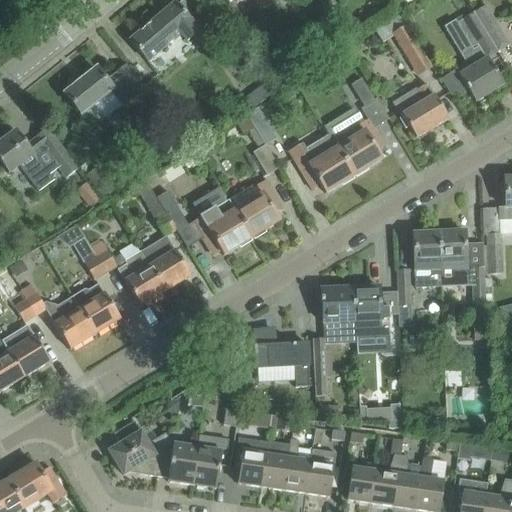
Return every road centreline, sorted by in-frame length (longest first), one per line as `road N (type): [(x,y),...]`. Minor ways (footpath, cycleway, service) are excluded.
road 1 (residential): [(53,417),(511,134)]
road 2 (residential): [(127,511),(101,502),(53,417)]
